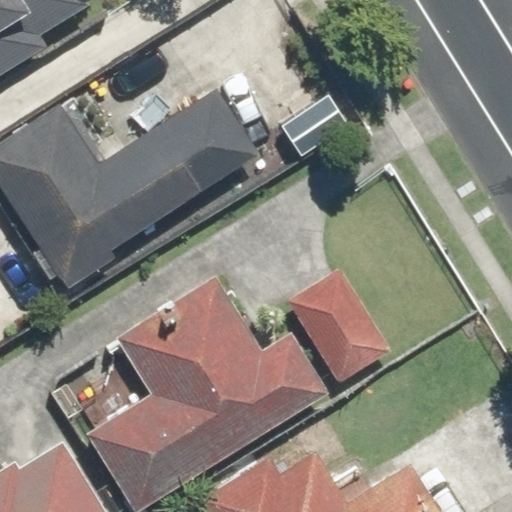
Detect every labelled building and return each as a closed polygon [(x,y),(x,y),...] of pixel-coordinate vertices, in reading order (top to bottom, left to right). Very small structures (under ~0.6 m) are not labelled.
[(0,0),(0,68),(45,42),(37,29),(84,0),(0,0)] [(145,225),(252,154),(209,89),(104,158),(64,94),(0,132),(0,181),(61,280),(146,227),(145,225)] [(211,269),(111,336),(150,393),(89,432),(137,508),(323,391),(275,315),(252,329),(211,269)] [(333,269),(289,298),(336,370),(380,341),(333,269)] [(301,438),(201,499),(209,511),(430,511),(401,467),(342,505),(301,438)] [(97,511),(52,439),(0,470),(0,511),(97,511)]
